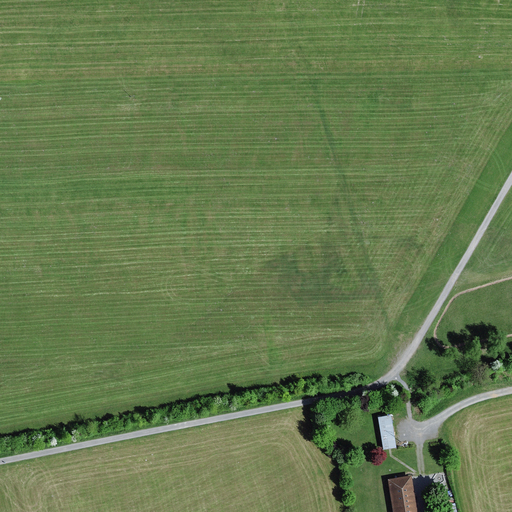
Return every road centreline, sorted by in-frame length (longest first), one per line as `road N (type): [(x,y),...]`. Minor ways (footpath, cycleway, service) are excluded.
road 1 (track): [(400,369),(350,394),(0,461)]
road 2 (track): [(511,183),(400,369)]
